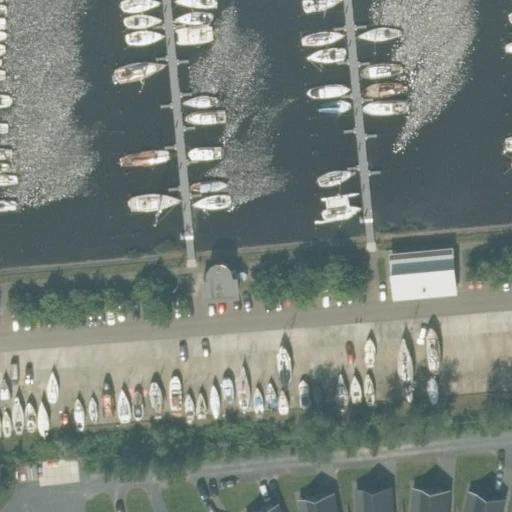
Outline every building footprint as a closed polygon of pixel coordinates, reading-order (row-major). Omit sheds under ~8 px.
[(469,251),(414,256),(417,294),(472,289),(469,251)] [(206,274),(203,274),(205,295),(237,292),(235,271),(232,271),(232,268),(230,264),(228,262),(225,259),(222,258),(218,258),(215,258),(211,260),(208,263),(206,266),(205,270),(205,272),(206,274)] [(18,480),(37,478),(35,462),(16,464),(18,480)] [(391,511),(390,490),(385,490),(385,484),(362,486),(363,500),(356,500),(356,511),(391,511)] [(446,511),(448,492),(442,492),(442,486),(420,485),(419,499),(412,499),(411,511),(446,511)] [(500,511),(503,501),(497,500),(498,494),(477,490),(474,504),(467,502),(464,511),(500,511)] [(337,511),(334,495),(328,496),(327,491),(305,495),(308,509),(301,510),(301,511),(337,511)] [(281,511),(279,506),(274,508),(272,503),(251,511),(281,511)]
